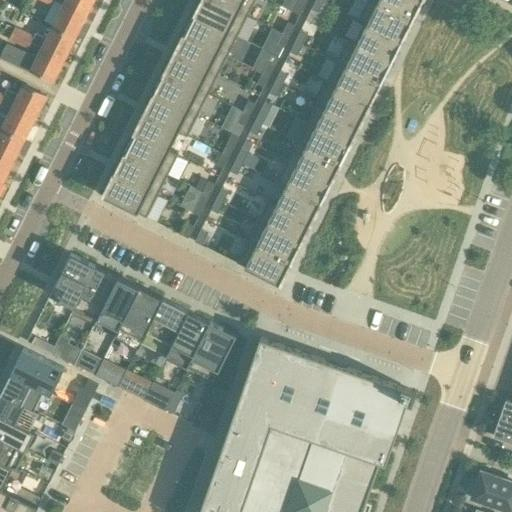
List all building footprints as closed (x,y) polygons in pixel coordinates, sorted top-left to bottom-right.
[(93,0),(54,0),(63,4),(86,16),(93,0)] [(218,0),(200,0),(194,13),(238,35),(248,15),(218,0)] [(218,0),(248,15),(255,0),(218,0)] [(298,0),(293,12),(300,15),(307,0),(298,0)] [(374,0),(368,0),(358,20),(367,24),(367,23),(403,41),(413,20),(374,0)] [(374,0),(413,20),(423,0),(374,0)] [(76,37),(86,16),(63,4),(52,25),(76,37)] [(323,4),(312,25),(320,29),(331,7),(323,4)] [(194,13),(184,32),(228,54),(238,35),(194,13)] [(288,22),(282,33),(289,37),(295,26),(288,22)] [(357,44),(356,45),(392,62),(403,41),(367,23),(367,24),(357,44)] [(41,48),(64,59),(76,37),(52,25),(46,38),(36,33),(31,43),(41,48)] [(16,27),(12,33),(31,42),(34,35),(16,27)] [(184,32),(174,52),(218,74),(228,54),(184,32)] [(28,48),(31,42),(12,33),(9,39),(28,48)] [(282,33),(277,44),(284,48),(289,37),(282,33)] [(307,36),(301,47),(309,51),(315,40),(307,36)] [(348,39),(337,62),(381,84),(392,62),(356,45),(357,44),(348,39)] [(29,71),(30,69),(54,81),(64,59),(41,48),(37,57),(7,43),(0,57),(29,71)] [(301,47),(295,59),(303,63),(309,51),(301,47)] [(174,52),(165,71),(209,93),(218,74),(174,52)] [(268,62),(262,73),(270,76),(275,65),(268,62)] [(337,62),(327,81),(371,103),(381,84),(337,62)] [(165,71),(154,92),(198,114),(209,93),(165,71)] [(262,73),(257,84),(264,87),(270,76),(262,73)] [(286,78),(280,89),(288,93),(294,81),(286,78)] [(327,81),(317,103),(361,125),(371,103),(327,81)] [(2,101),(35,117),(46,95),(23,84),(17,94),(8,90),(5,95),(2,101)] [(280,89),(274,101),(282,105),(288,93),(280,89)] [(154,92),(144,113),(179,130),(178,132),(187,136),(198,114),(154,92)] [(249,100),(243,111),(250,115),(256,104),(249,100)] [(2,101),(0,105),(0,112),(7,116),(1,128),(24,140),(35,117),(2,101)] [(317,103),(307,122),(351,144),(361,125),(317,103)] [(243,111),(237,122),(245,126),(250,115),(243,111)] [(144,113),(134,132),(170,150),(178,132),(179,130),(144,113)] [(266,117),(260,128),(268,132),(274,121),(266,117)] [(307,122),(297,141),(341,163),(351,144),(307,122)] [(1,128),(0,129),(0,154),(13,161),(24,140),(1,128)] [(260,128),(254,141),(262,145),(268,132),(260,128)] [(134,132),(124,151),(168,173),(178,154),(169,150),(170,150),(134,132)] [(232,133),(224,149),(231,152),(239,136),(232,133)] [(297,141),(288,161),(332,183),(341,163),(297,141)] [(224,149),(216,164),(224,168),(231,152),(224,149)] [(124,151),(115,171),(159,193),(168,173),(124,151)] [(0,181),(3,183),(13,161),(0,154),(0,181)] [(245,159),(239,170),(247,174),(253,163),(245,159)] [(288,161),(277,182),(286,186),(286,185),(321,203),(332,183),(288,161)] [(239,170),(233,183),(241,187),(247,174),(239,170)] [(115,171),(103,195),(147,217),(159,193),(115,171)] [(208,181),(200,196),(207,200),(215,184),(208,181)] [(277,204),(276,205),(312,222),(321,203),(286,185),(286,186),(277,204)] [(200,196),(192,212),(200,216),(207,200),(200,196)] [(225,199),(219,211),(227,215),(233,203),(225,199)] [(269,200),(259,220),(302,242),(312,222),(276,205),(277,204),(269,200)] [(219,211),(213,223),(221,227),(227,215),(219,211)] [(259,220),(248,242),(291,263),(302,242),(259,220)] [(187,223),(181,234),(188,238),(194,226),(187,223)] [(208,233),(201,229),(195,241),(202,245),(208,233)] [(248,242),(237,262),(245,266),(281,284),(291,263),(248,242)] [(71,253),(50,294),(74,306),(75,307),(96,265),(71,253)] [(74,306),(72,312),(87,319),(95,323),(119,275),(105,268),(104,269),(101,268),(96,265),(75,307),(74,306)] [(95,323),(94,325),(115,336),(140,286),(119,275),(95,323)] [(140,286),(115,336),(139,348),(141,343),(141,342),(163,297),(140,286)] [(139,348),(137,352),(162,364),(166,357),(166,355),(189,310),(170,301),(163,297),(141,342),(141,343),(139,348)] [(166,355),(166,357),(185,366),(187,367),(210,321),(189,310),(166,355)] [(187,367),(187,368),(214,381),(237,334),(219,325),(213,322),(210,321),(187,367)] [(36,337),(32,344),(51,353),(55,346),(36,337)] [(261,337),(199,511),(369,511),(372,502),(367,501),(374,480),(381,461),(386,463),(395,436),(405,408),(412,389),(348,367),(325,359),(261,337)] [(55,346),(51,353),(61,358),(64,351),(55,346)] [(45,390),(51,393),(64,367),(24,347),(11,373),(45,390)] [(81,350),(74,364),(91,373),(96,375),(103,361),(81,350)] [(96,375),(119,387),(119,386),(123,378),(127,370),(104,358),(103,361),(96,375)] [(11,373),(1,393),(35,410),(45,390),(11,373)] [(123,378),(119,386),(131,392),(135,384),(123,378)] [(75,405),(86,410),(99,385),(88,380),(75,405)] [(153,383),(144,399),(156,404),(163,388),(153,383)] [(1,393),(0,394),(0,414),(30,430),(31,429),(39,412),(35,410),(1,393)] [(172,399),(167,410),(174,413),(179,403),(172,399)] [(511,401),(506,400),(493,436),(511,442),(511,401)] [(75,405),(65,425),(68,427),(76,431),(86,410),(75,405)] [(0,414),(0,435),(26,449),(35,431),(31,429),(30,430),(0,414)] [(68,427),(63,438),(70,442),(76,431),(68,427)] [(26,450),(0,436),(0,458),(13,466),(17,468),(26,450)] [(53,449),(48,460),(58,465),(63,454),(53,449)] [(0,458),(0,485),(3,487),(13,466),(0,458)] [(485,505),(486,503),(497,506),(494,511),(511,511),(511,479),(480,468),(469,499),(485,505)] [(0,511),(35,511),(39,505),(30,500),(3,487),(0,485),(0,511)] [(33,493),(30,500),(39,505),(42,498),(33,493)]
